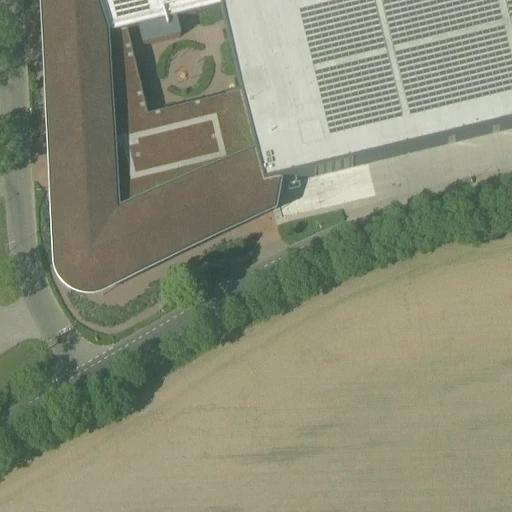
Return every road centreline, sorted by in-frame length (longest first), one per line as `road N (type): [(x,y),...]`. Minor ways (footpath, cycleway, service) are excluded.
road 1 (tertiary): [(89,379),(308,256),(382,226),(511,195)]
road 2 (unclassified): [(89,379),(23,253),(6,0)]
